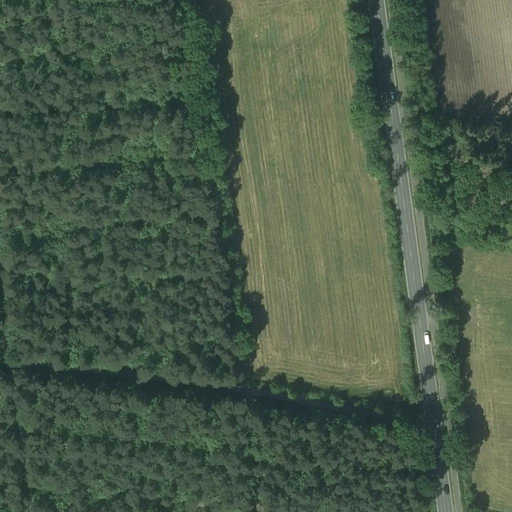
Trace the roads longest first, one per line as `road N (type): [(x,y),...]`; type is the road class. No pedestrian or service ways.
road 1 (primary): [(447,511),(377,0)]
road 2 (track): [(345,407),(0,368)]
road 3 (track): [(0,372),(20,511)]
